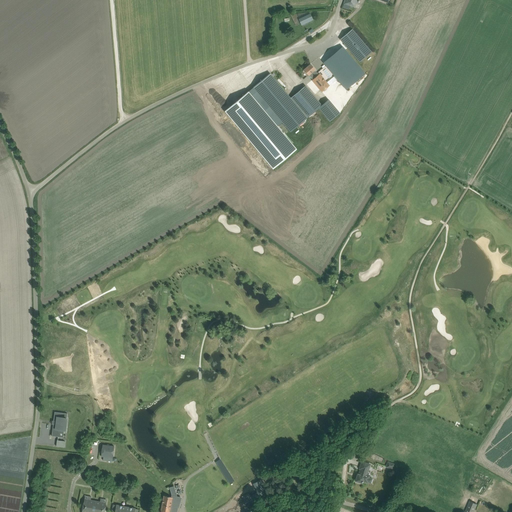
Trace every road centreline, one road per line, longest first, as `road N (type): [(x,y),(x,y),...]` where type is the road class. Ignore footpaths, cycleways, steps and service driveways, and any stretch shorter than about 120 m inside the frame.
road 1 (unclassified): [(29,193),(128,116),(249,61),(288,52),(332,22),(340,0)]
road 2 (unclassified): [(23,511),(38,401),(29,193)]
road 3 (track): [(111,0),(121,122)]
